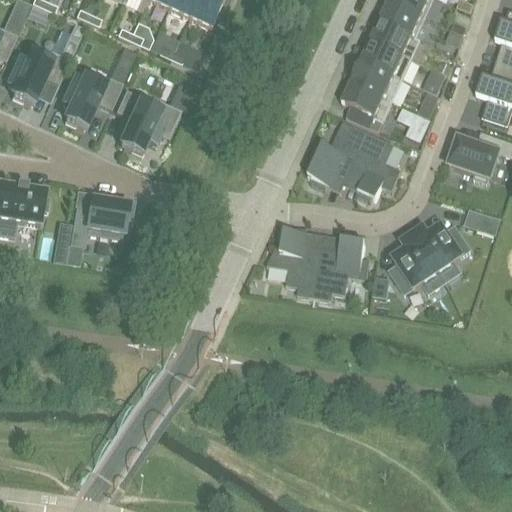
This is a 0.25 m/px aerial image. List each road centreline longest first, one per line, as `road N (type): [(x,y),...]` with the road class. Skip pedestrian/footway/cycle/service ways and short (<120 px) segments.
road 1 (residential): [(258,207),(364,224),(407,210),(486,0)]
road 2 (residential): [(83,511),(190,355),(258,207)]
road 3 (residential): [(258,207),(353,0)]
road 4 (residential): [(141,189),(0,123)]
road 5 (residential): [(142,347),(0,325)]
road 6 (residential): [(0,167),(141,189)]
